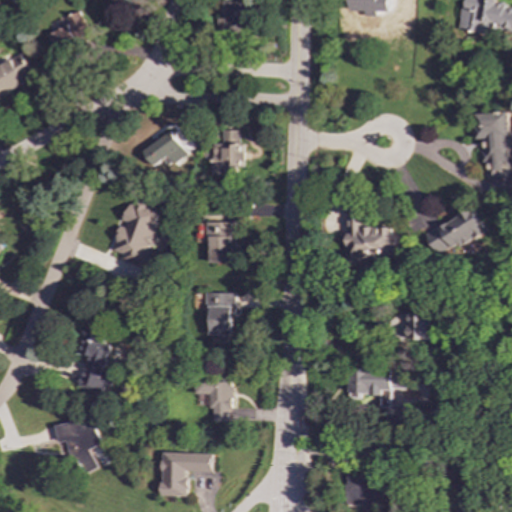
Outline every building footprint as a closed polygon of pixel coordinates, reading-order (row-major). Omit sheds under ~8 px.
[(511,9),(505,8),(506,3),(488,0),(463,0),(458,30),(490,36),(492,27),(511,30),(511,9)] [(250,3),(221,2),(220,31),(250,32),(250,3)] [(84,19),(49,31),(56,51),(91,39),(84,19)] [(0,94),(34,78),(23,54),(0,64),(0,94)] [(486,178),(511,178),(511,126),(511,125),(511,112),(477,113),(477,139),(481,139),(482,164),(485,164),(486,178)] [(244,144),(241,144),(241,130),(223,130),(223,144),(213,143),(213,174),(244,175),(244,144)] [(187,157),(176,133),(144,148),(153,168),(163,163),(165,167),(187,157)] [(144,265),(163,212),(149,207),(150,204),(133,198),(124,224),(123,224),(112,254),(144,265)] [(426,236),(440,257),(485,228),(471,206),(426,236)] [(348,257),(392,257),(392,227),(363,227),(363,208),(348,208),(348,257)] [(208,263),(235,264),(235,222),(209,222),(208,263)] [(205,315),(211,315),(210,344),(227,344),(227,335),(233,335),(235,293),(206,293),(205,315)] [(407,340),(437,340),(437,328),(430,328),(430,316),(407,316),(407,340)] [(109,331),(86,326),(80,354),(87,355),(80,386),(108,392),(112,375),(104,373),(111,345),(106,344),(109,331)] [(349,400),(382,401),(382,389),(408,390),(409,371),(350,369),(349,400)] [(211,421),(232,421),(232,375),(196,375),(196,394),(211,394),(211,421)] [(92,447),(99,446),(95,418),(56,424),(58,443),(67,441),(70,462),(79,461),(81,472),(96,470),(92,447)] [(212,472),(212,453),(162,453),(162,496),(187,496),(187,472),(212,472)] [(347,506),(370,506),(370,498),(377,498),(378,476),(348,475),(347,506)]
